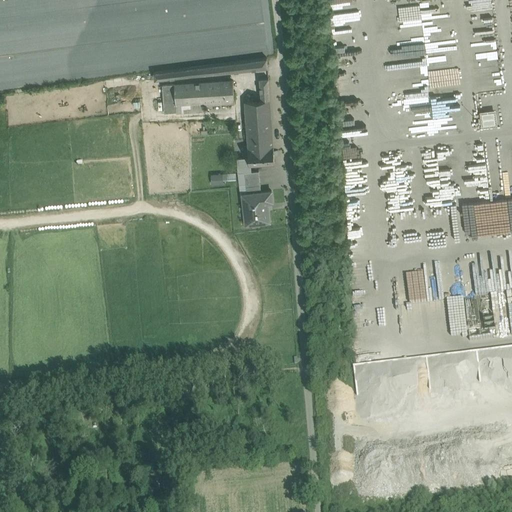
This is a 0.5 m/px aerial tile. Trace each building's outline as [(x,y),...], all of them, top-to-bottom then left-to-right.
[(267,57),(217,64),(218,72),(268,67),(267,57)] [(217,64),(189,67),(190,75),(218,72),(217,64)] [(189,67),(154,72),(155,79),(190,75),(189,67)] [(268,77),(260,78),(261,99),(270,99),(268,77)] [(233,80),(217,81),(218,100),(198,101),(198,104),(234,102),(233,80)] [(217,81),(175,83),(176,102),(198,101),(218,100),(217,81)] [(175,83),(162,84),(164,112),(176,111),(176,102),(175,83)] [(261,99),(245,101),(247,139),(273,137),(270,99),(261,99)] [(198,101),(176,102),(176,111),(199,110),(198,104),(198,101)] [(273,137),(247,139),(249,157),(238,158),(239,170),(250,169),(250,164),(275,162),(273,137)] [(259,170),(245,172),(246,186),(260,184),(259,170)] [(222,174),(211,174),(212,183),(223,183),(222,174)] [(260,184),(246,186),(247,193),(261,191),(260,184)] [(261,191),(247,193),(248,203),(243,203),(251,223),(270,221),(268,201),(273,201),(271,190),(261,191)] [(511,368),(509,368),(509,366),(488,364),(484,367),(482,390),(490,391),(494,388),(501,389),(502,381),(509,376),(511,377),(510,386),(507,388),(511,389),(511,385),(511,368)]
